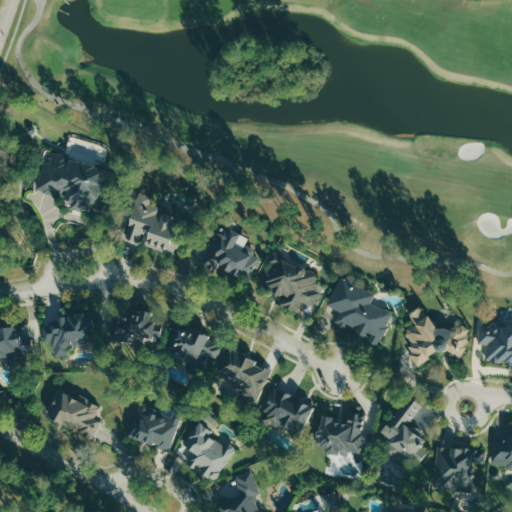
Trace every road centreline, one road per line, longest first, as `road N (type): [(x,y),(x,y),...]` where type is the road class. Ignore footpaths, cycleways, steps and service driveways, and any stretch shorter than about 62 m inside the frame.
road 1 (residential): [(0,23),(5,429),(88,469),(148,511)]
road 2 (residential): [(0,292),(109,278),(165,282),(340,369)]
